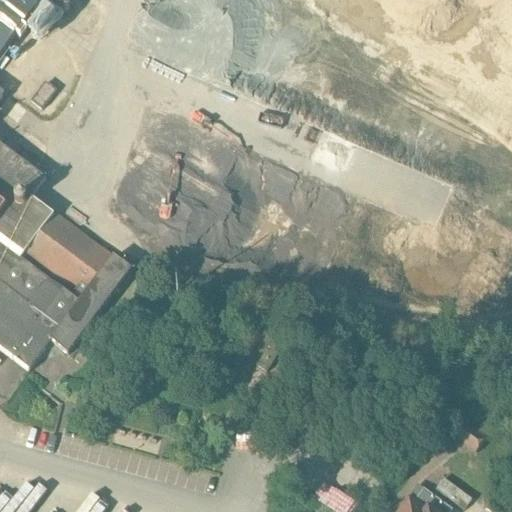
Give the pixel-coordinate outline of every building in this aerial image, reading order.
[(0,0),(0,351),(29,374),(51,345),(68,358),(132,273),(114,259),(113,260),(55,216),(52,220),(30,203),(46,182),(0,147),(0,59),(45,0),(0,0)] [(46,84),(31,103),(42,112),(57,93),(46,84)] [(255,368),(267,375),(282,352),(270,345),(255,368)] [(450,420),(460,427),(452,439),(475,456),(498,425),(464,401),(450,420)] [(226,475),(75,438),(70,458),(221,494),(226,475)] [(452,511),(453,511),(417,486),(409,498),(399,511),(452,511)] [(495,491),(485,511),(487,511),(495,511),(504,496),(495,491)] [(78,511),(98,511),(86,502),(78,511)]
